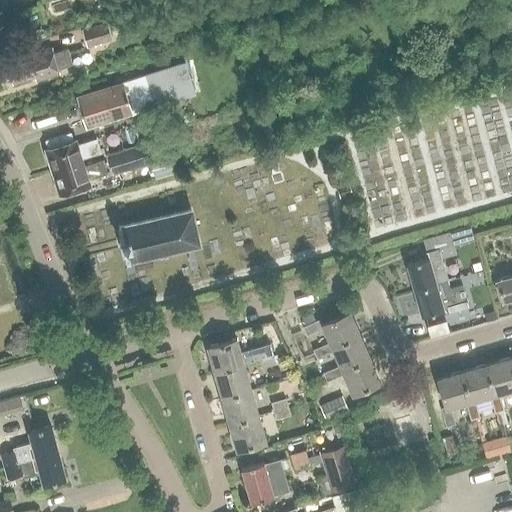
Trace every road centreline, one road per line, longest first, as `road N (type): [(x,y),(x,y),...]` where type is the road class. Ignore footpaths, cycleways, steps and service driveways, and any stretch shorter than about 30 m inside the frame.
road 1 (residential): [(180,331),(328,285),(361,290),(390,349),(411,355),(511,326)]
road 2 (unclassified): [(178,511),(89,356)]
road 3 (unclassified): [(89,356),(21,198)]
